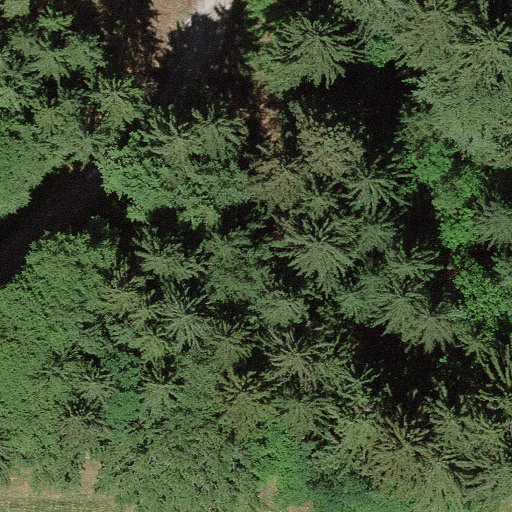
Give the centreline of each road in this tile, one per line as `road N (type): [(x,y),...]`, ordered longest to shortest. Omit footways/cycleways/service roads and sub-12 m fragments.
road 1 (track): [(205,39),(263,284),(272,479)]
road 2 (track): [(0,261),(172,95),(218,0)]
